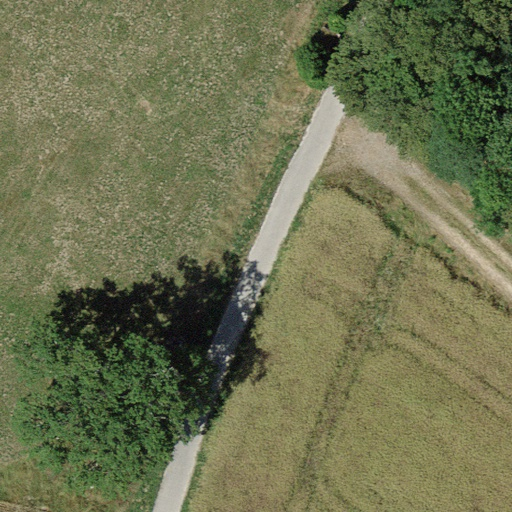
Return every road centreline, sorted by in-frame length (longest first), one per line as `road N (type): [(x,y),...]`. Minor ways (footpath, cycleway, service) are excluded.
road 1 (track): [(387,0),(226,347),(167,511)]
road 2 (track): [(327,121),(511,262)]
